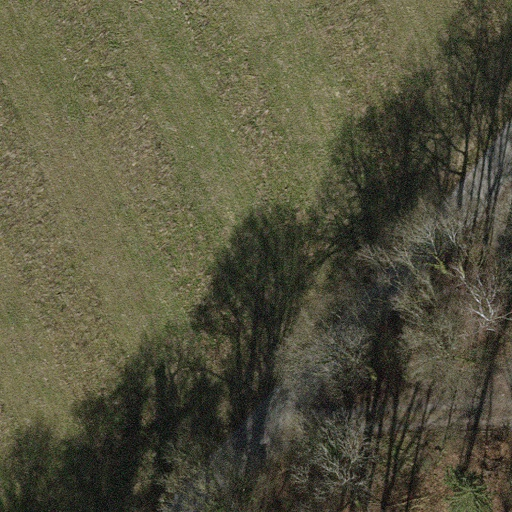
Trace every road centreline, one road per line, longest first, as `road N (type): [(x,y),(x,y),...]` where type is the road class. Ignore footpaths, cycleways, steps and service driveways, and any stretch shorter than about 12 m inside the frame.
road 1 (track): [(511,144),(185,511)]
road 2 (track): [(511,414),(328,440),(259,429)]
